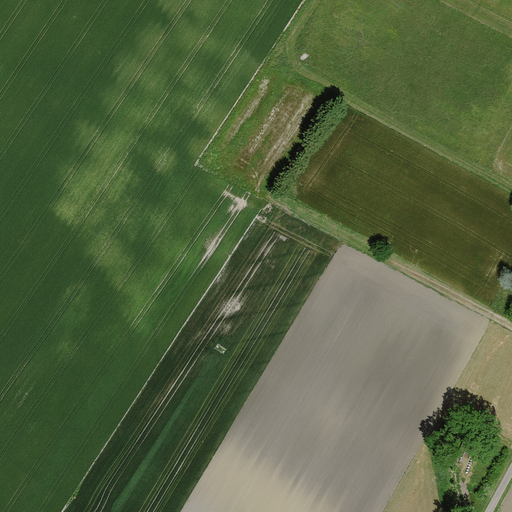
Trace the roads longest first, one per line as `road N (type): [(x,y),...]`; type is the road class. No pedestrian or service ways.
road 1 (track): [(511,185),(298,73)]
road 2 (track): [(511,325),(327,230)]
